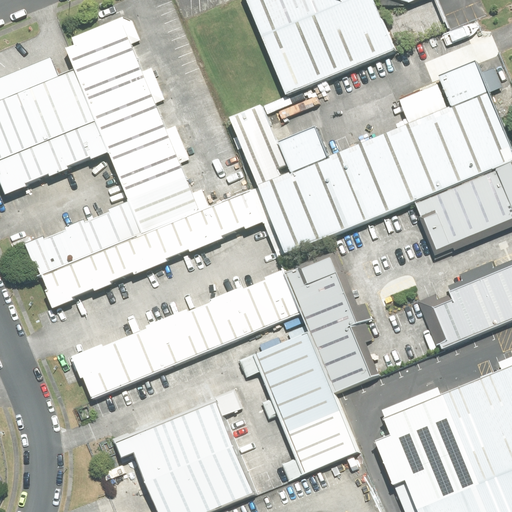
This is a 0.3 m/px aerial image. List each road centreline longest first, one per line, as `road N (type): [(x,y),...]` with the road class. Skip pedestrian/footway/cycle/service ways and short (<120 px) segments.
road 1 (unknown): [(41,434),(89,431),(226,378),(237,381),(272,461)]
road 2 (unclassified): [(36,511),(41,434),(0,321)]
